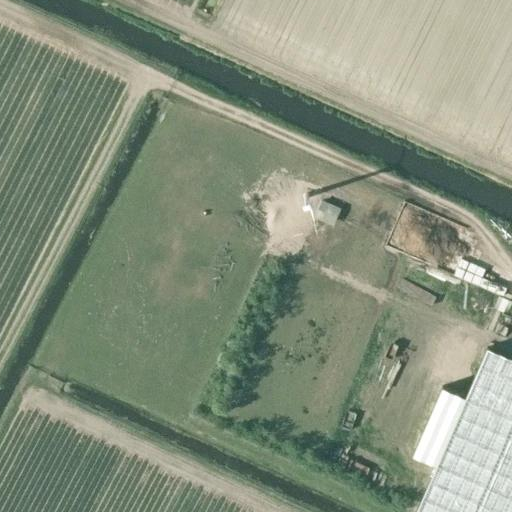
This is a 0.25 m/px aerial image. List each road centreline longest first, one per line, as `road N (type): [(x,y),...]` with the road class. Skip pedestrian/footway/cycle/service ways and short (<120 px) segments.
road 1 (track): [(511,276),(463,217),(0,7)]
road 2 (track): [(127,0),(511,174)]
road 3 (track): [(288,511),(34,392),(49,358)]
road 4 (track): [(148,75),(0,352)]
